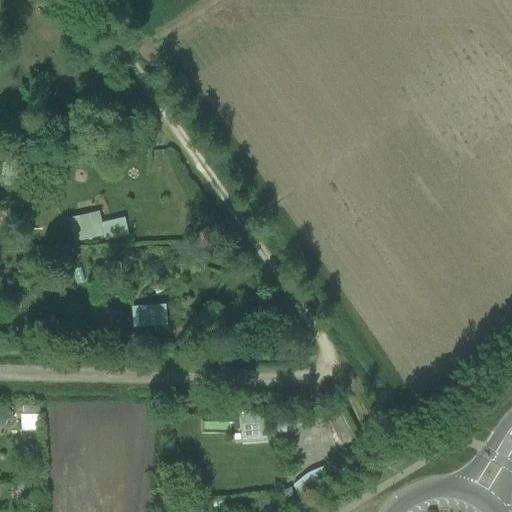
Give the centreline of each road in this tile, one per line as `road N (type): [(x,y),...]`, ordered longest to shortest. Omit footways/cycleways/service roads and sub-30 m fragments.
road 1 (track): [(90,0),(340,375)]
road 2 (unclassified): [(0,374),(340,375)]
